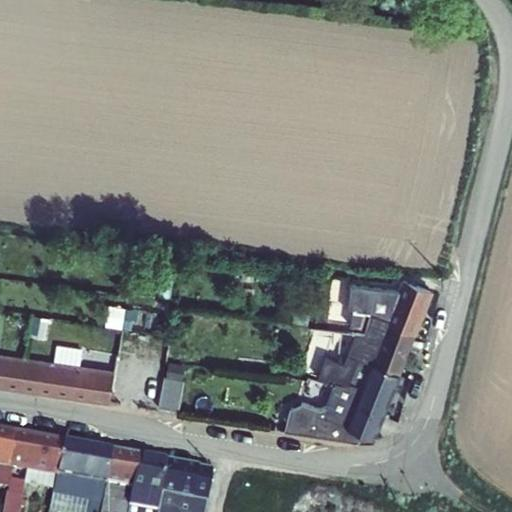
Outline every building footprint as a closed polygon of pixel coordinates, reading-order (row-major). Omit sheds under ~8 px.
[(399,324),(424,335),(440,294),(404,280),(400,291),(349,285),(346,313),(352,313),(351,328),(395,333),(399,324)] [(395,333),(392,340),(350,334),(347,367),(322,357),(315,373),(341,384),(343,380),(360,387),(373,389),(383,364),(408,374),(424,335),(399,324),(395,333)] [(125,371),(0,350),(0,378),(120,398),(125,371)] [(359,420),(358,424),(384,434),(408,374),(383,364),(374,386),(373,389),(366,388),(351,386),(342,416),(359,420)] [(197,382),(176,380),(173,409),(193,411),(197,382)] [(16,441),(0,437),(0,470),(11,472),(16,441)] [(64,450),(16,441),(11,472),(59,482),(64,450)] [(109,458),(64,450),(59,482),(55,501),(100,510),(109,458)] [(138,464),(109,458),(100,510),(99,511),(125,511),(128,495),(133,496),(138,464)] [(155,511),(163,468),(138,464),(133,496),(128,495),(125,511),(155,511)] [(204,511),(211,477),(163,468),(155,511),(204,511)] [(32,482),(19,480),(17,492),(30,494),(32,482)]
